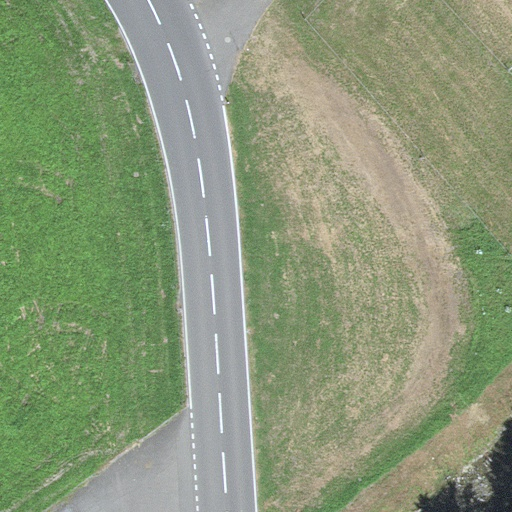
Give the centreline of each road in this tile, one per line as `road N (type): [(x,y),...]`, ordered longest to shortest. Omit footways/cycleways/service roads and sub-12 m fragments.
road 1 (tertiary): [(148,0),(190,114),(202,176),(224,471)]
road 2 (residential): [(224,471),(159,483),(95,511)]
